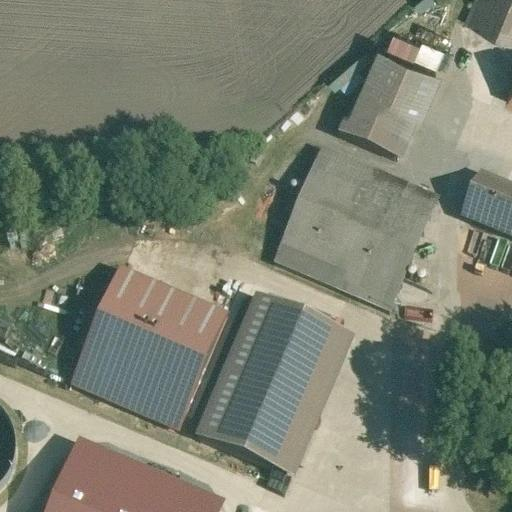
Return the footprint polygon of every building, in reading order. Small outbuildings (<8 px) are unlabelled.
[(484,0),(474,26),(496,35),(510,0),(484,0)] [(442,63),(388,40),(349,131),(403,154),(442,63)] [(439,202),(372,174),(359,207),(310,185),(302,202),(417,251),(439,202)] [(511,189),(481,177),(463,217),(511,237),(511,189)] [(417,251),(302,202),(291,231),(405,280),(417,251)] [(433,292),(405,280),(291,231),(284,248),(347,275),(397,296),(398,318),(428,326),(433,292)] [(511,273),(511,243),(503,241),(495,269),(511,273)] [(122,274),(74,387),(177,431),(225,318),(122,274)] [(397,296),(347,275),(341,292),(390,313),(397,296)] [(364,340),(259,297),(197,443),(302,486),(364,340)] [(0,488),(12,480),(19,450),(17,433),(0,409),(0,488)]
